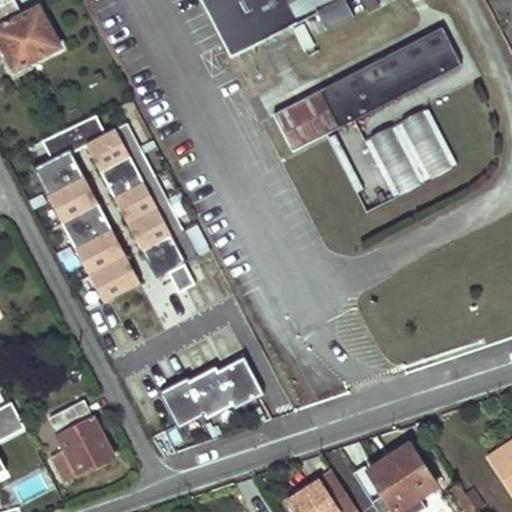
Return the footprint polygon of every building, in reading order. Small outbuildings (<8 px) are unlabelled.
[(14,0),(0,0),(0,44),(7,57),(14,53),(22,69),(59,49),(38,9),(23,17),(14,0)] [(201,0),(233,60),(345,0),(201,0)] [(303,25),(291,31),(301,52),(313,46),(303,25)] [(431,179),(432,180),(452,169),(451,168),(457,165),(429,110),(423,113),(422,112),(402,122),(403,123),(392,129),(391,128),(371,138),(372,140),(366,143),(355,122),(463,66),(443,28),(273,116),(293,154),(327,136),(367,213),(421,186),(420,184),(431,179)] [(14,53),(7,57),(15,72),(22,69),(14,53)] [(76,194),(112,177),(99,149),(63,166),(76,194)] [(159,293),(134,307),(163,361),(179,353),(206,339),(187,302),(169,311),(159,293)] [(211,348),(206,339),(179,353),(184,362),(211,348)] [(160,396),(179,434),(261,394),(242,356),(160,396)] [(67,483),(114,459),(84,402),(50,420),(65,451),(51,458),(65,483),(67,483)] [(0,478),(5,476),(0,463),(0,442),(24,432),(12,407),(0,411),(0,478)] [(511,443),(489,458),(494,465),(511,453),(511,443)] [(410,447),(368,474),(380,492),(376,495),(387,511),(400,511),(437,488),(410,447)] [(511,453),(494,465),(511,492),(511,453)] [(358,511),(333,473),(287,504),(292,511),(358,511)] [(456,498),(465,511),(476,511),(465,493),(456,498)]
